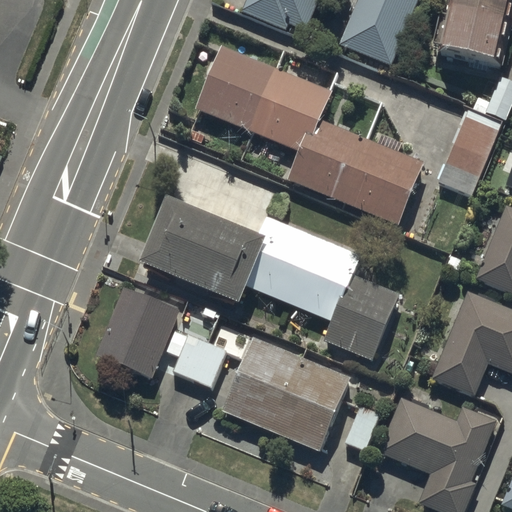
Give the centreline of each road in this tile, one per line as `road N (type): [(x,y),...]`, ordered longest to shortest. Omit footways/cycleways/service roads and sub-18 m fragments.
road 1 (secondary): [(140,0),(0,339)]
road 2 (residential): [(0,425),(207,511)]
